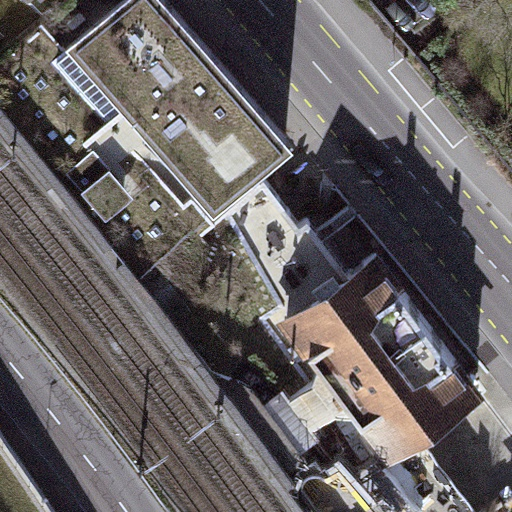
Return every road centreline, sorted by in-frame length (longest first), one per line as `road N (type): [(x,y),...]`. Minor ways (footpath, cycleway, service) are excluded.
road 1 (primary): [(511,292),(273,0)]
road 2 (tertiary): [(126,511),(0,350)]
